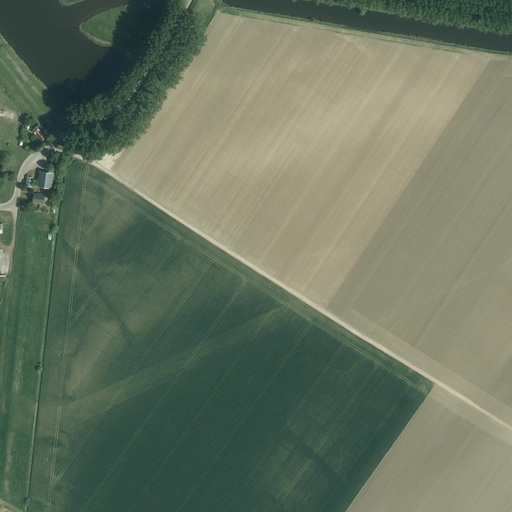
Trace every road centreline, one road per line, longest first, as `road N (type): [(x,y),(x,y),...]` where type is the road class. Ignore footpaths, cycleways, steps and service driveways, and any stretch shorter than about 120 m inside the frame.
road 1 (track): [(48,145),(86,159),(433,380)]
road 2 (tertiary): [(15,208),(31,158),(124,102),(189,0)]
road 3 (track): [(0,377),(14,226)]
